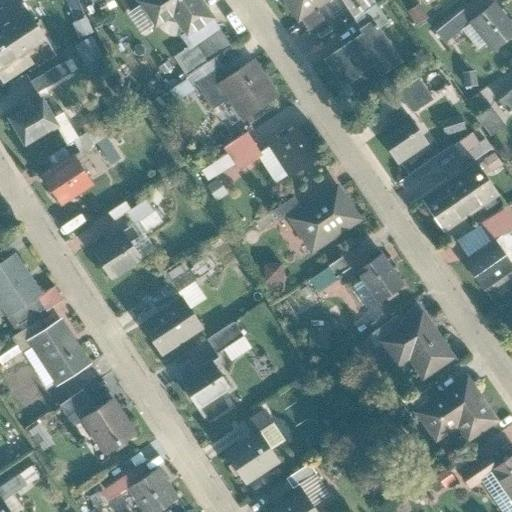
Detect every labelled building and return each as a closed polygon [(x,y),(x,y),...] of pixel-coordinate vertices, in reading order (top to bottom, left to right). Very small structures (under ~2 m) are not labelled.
[(214,17),(202,0),(135,0),(154,28),(174,15),(188,34),(214,17)] [(283,0),(298,21),(328,0),(283,0)] [(339,0),(363,34),(325,60),(343,86),(360,74),(371,89),(405,66),(383,34),(393,27),(374,0),(339,0)] [(478,16),(470,22),(493,51),(511,36),(511,22),(496,2),(478,16)] [(470,22),(478,16),(470,6),(440,29),(448,40),(470,22)] [(28,11),(0,28),(0,72),(47,42),(28,11)] [(78,43),(88,63),(103,56),(93,36),(78,43)] [(270,79),(255,58),(218,84),(244,121),(273,100),(262,84),(270,79)] [(40,92),(75,73),(68,60),(33,79),(40,92)] [(417,112),(438,98),(426,80),(405,94),(417,112)] [(59,128),(41,97),(7,117),(25,148),(59,128)] [(495,134),(509,122),(494,105),(480,117),(495,134)] [(462,113),(447,124),(454,134),(469,123),(462,113)] [(411,118),(381,136),(398,165),(429,147),(411,118)] [(320,156),(300,125),(271,144),(292,175),(320,156)] [(72,155),(41,176),(62,206),(93,185),(72,155)] [(477,164),(423,201),(446,234),(500,197),(477,164)] [(364,220),(340,183),(289,217),(313,253),(364,220)] [(142,260),(123,232),(93,252),(112,280),(142,260)] [(511,263),(496,242),(468,263),(489,293),(511,276),(511,263)] [(322,289),(369,259),(361,246),(314,277),(322,289)] [(406,284),(384,252),(356,271),(378,303),(406,284)] [(17,254),(0,265),(0,303),(9,317),(44,295),(17,254)] [(204,329),(183,297),(142,325),(163,357),(204,329)] [(511,308),(503,314),(511,328),(511,308)] [(456,356),(425,310),(378,341),(395,367),(409,358),(423,379),(456,356)] [(63,319),(29,341),(57,384),(91,363),(63,319)] [(220,352),(249,333),(239,319),(211,338),(220,352)] [(231,389),(214,361),(181,380),(198,409),(231,389)] [(469,375),(416,412),(436,440),(457,425),(468,441),(500,419),(469,375)] [(115,398),(81,419),(103,454),(137,433),(115,398)] [(260,434),(226,456),(245,486),(279,464),(260,434)] [(511,455),(492,469),(511,497),(511,455)] [(162,469),(129,488),(143,511),(152,511),(178,497),(162,469)] [(316,511),(303,491),(269,511),(316,511)] [(11,511),(3,499),(0,500),(0,511),(11,511)]
